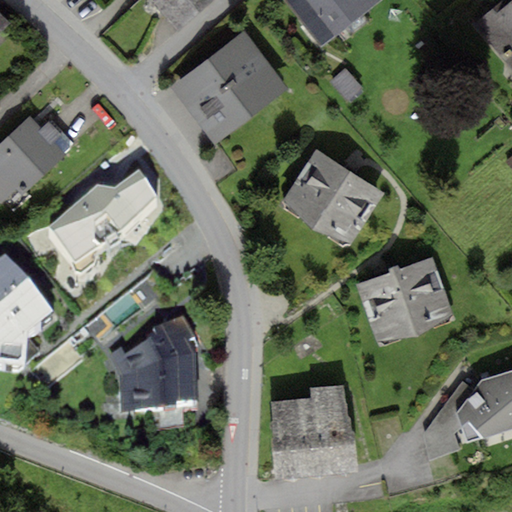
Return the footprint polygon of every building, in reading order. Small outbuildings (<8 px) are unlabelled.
[(157,0),(177,25),(207,0),(157,0)] [(382,0),(290,0),(284,6),(317,50),(383,0),(382,0)] [(511,0),(482,25),(511,61),(511,0)] [(0,14),(0,37),(11,26),(0,14)] [(244,36),(177,88),(220,144),(288,92),(244,36)] [(348,73),(334,86),(351,106),(366,93),(348,73)] [(32,121),(0,149),(0,204),(5,210),(72,149),(51,126),(43,133),(32,121)] [(384,193),(320,154),(287,207),(351,246),(384,193)] [(101,197),(50,239),(84,282),(100,271),(103,257),(125,243),(160,210),(142,184),(120,202),(101,197)] [(436,260),(363,283),(382,342),(454,319),(436,260)] [(8,267),(0,273),(0,372),(27,374),(31,342),(53,323),(8,267)] [(153,344),(114,358),(126,393),(131,419),(203,413),(199,363),(184,322),(148,336),(153,344)] [(511,373),(489,382),(471,373),(428,436),(433,461),(511,432),(511,373)] [(314,402),(276,405),(282,475),(357,469),(350,387),(313,390),(314,402)]
